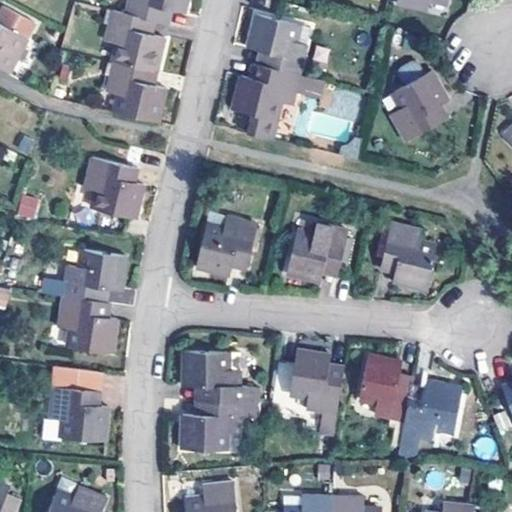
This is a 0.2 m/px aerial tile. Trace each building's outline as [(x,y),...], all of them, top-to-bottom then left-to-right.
[(150,17),(160,19),(163,6),(176,9),(185,11),(188,0),(129,0),(127,11),(150,17)] [(398,0),(398,3),(428,10),(430,0),(398,0)] [(160,19),(172,22),(176,9),(163,6),(160,19)] [(146,34),(150,17),(127,11),(119,9),(113,9),(106,40),(120,44),(116,62),(148,68),(159,70),(166,39),(157,37),(146,34)] [(266,66),(301,74),(312,27),(257,13),(249,48),(259,50),(270,52),(266,66)] [(146,34),(157,37),(160,19),(150,17),(146,34)] [(0,66),(9,71),(26,34),(0,21),(0,66)] [(270,52),(259,50),(256,64),(265,66),(266,66),(270,52)] [(118,111),(159,121),(167,88),(157,85),(145,82),(148,68),(116,62),(109,90),(122,93),(118,111)] [(252,63),(249,75),(261,78),(265,66),(256,64),(252,63)] [(279,101),(294,104),(296,93),(301,74),(266,66),(265,66),(261,78),(249,75),(241,74),(233,108),(250,112),(246,130),(270,136),(274,118),(279,101)] [(407,141),(436,124),(430,113),(445,104),(454,99),(435,67),(396,90),(403,105),(390,113),(407,141)] [(145,82),(157,85),(160,71),(159,70),(148,68),(145,82)] [(451,116),(445,104),(430,113),(436,124),(451,116)] [(345,140),(350,121),(326,115),(322,134),(345,140)] [(337,151),(359,157),(364,139),(355,135),(350,141),(339,143),(337,151)] [(95,208),(138,218),(145,184),(138,183),(121,179),(124,164),(92,157),(85,188),(99,190),(95,208)] [(141,168),(124,164),(121,179),(138,183),(141,168)] [(33,219),(40,199),(22,193),(16,214),(33,219)] [(206,225),(196,267),(230,274),(232,267),(235,253),(251,257),(259,222),(227,214),(223,228),(206,225)] [(423,229),(393,221),(384,255),(399,259),(395,273),(393,280),(427,287),(437,247),(420,243),(423,229)] [(313,234),(297,230),(287,272),(321,281),(323,273),(326,259),(341,263),(350,230),(317,222),(313,234)] [(64,294),(98,299),(99,288),(112,290),(121,290),(127,255),(84,249),(81,267),(69,265),(64,294)] [(235,253),(232,267),(247,271),(251,257),(235,253)] [(399,259),(384,255),(380,269),(395,273),(399,259)] [(326,259),(323,273),(327,274),(338,277),(341,263),(326,259)] [(0,307),(3,309),(10,290),(0,286),(0,307)] [(100,299),(110,301),(112,290),(99,288),(98,299),(100,299)] [(98,299),(64,294),(59,327),(73,328),(71,347),(113,353),(118,318),(113,317),(115,302),(110,301),(100,299),(98,299)] [(206,398),(242,399),(252,399),(252,386),(242,387),(242,351),(184,350),(184,385),(194,385),(206,385),(206,398)] [(321,409),(338,412),(343,377),(329,375),(331,362),(332,354),(297,350),(296,361),(292,391),(310,394),(308,408),(321,409)] [(406,418),(410,394),(413,383),(399,381),(401,369),(403,361),(369,354),(360,396),(379,400),(375,412),(406,418)] [(334,362),(331,362),(329,375),(343,377),(345,364),(334,362)] [(63,438),(106,442),(109,404),(103,403),(92,403),(93,389),(104,389),(105,370),(55,365),(51,418),(64,419),(63,438)] [(399,381),(413,383),(413,381),(415,372),(401,369),(399,381)] [(511,378),(501,384),(506,397),(511,393),(511,378)] [(410,394),(406,418),(400,449),(429,455),(431,444),(433,437),(434,437),(437,427),(454,429),(463,386),(430,379),(429,385),(427,398),(410,394)] [(427,398),(429,385),(425,384),(413,381),(413,383),(410,394),(427,398)] [(194,398),(206,398),(206,385),(194,385),(194,398)] [(92,403),(103,403),(104,389),(93,389),(92,403)] [(183,449),(226,449),(226,432),(242,432),(242,399),(206,398),(206,413),(194,413),(183,413),(183,449)] [(194,398),(194,413),(206,413),(206,398),(194,398)] [(428,459),(429,455),(400,449),(398,459),(411,459),(428,459)] [(10,486),(0,481),(0,511),(16,511),(21,500),(7,494),(10,486)] [(238,511),(236,481),(204,484),(205,498),(188,499),(188,511),(238,511)] [(102,511),(109,497),(78,485),(72,498),(57,491),(48,511),(102,511)] [(335,497),(334,511),(382,511),(383,507),(364,507),(364,495),(335,497)] [(334,511),(335,497),(303,496),(303,508),(283,507),(283,511),(334,511)] [(475,511),(476,504),(443,503),(442,511),(475,511)]
